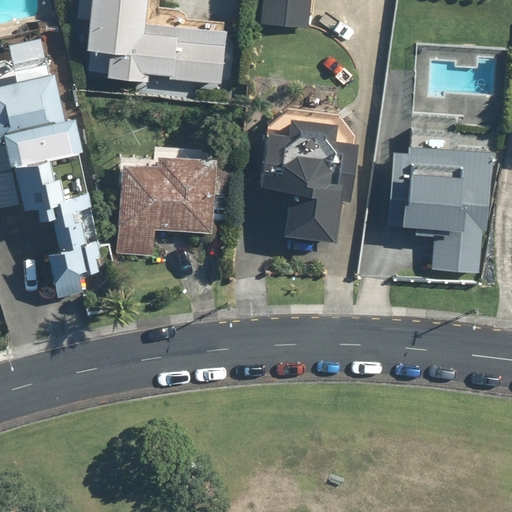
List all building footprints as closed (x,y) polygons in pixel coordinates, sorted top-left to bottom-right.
[(75,0),(74,19),(84,20),(83,48),(86,48),(85,69),(100,69),(100,78),(145,80),(145,73),(191,75),(191,81),(220,82),(223,27),(139,23),(140,0),(75,0)] [(260,0),(259,24),(311,28),(312,0),(260,0)] [(45,70),(0,83),(0,158),(15,208),(43,200),(56,243),(40,247),(54,292),(79,285),(76,274),(105,266),(81,187),(59,194),(48,156),(81,146),(71,115),(60,118),(45,70)] [(338,112),(282,106),(262,130),(258,185),(282,187),(279,232),(332,236),(335,190),(349,191),(353,137),(354,131),(338,112)] [(401,149),(387,149),(384,225),(404,226),(403,234),(430,235),(429,271),(478,273),(480,228),(484,228),(487,146),(401,142),(401,149)] [(152,254),(153,226),(211,228),(214,147),(149,144),(149,156),(117,154),(113,253),(152,254)]
